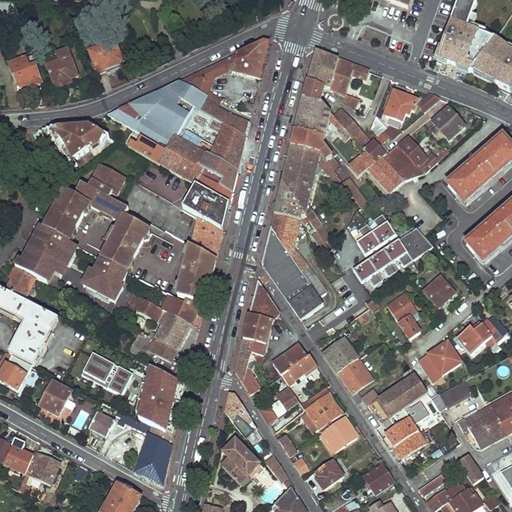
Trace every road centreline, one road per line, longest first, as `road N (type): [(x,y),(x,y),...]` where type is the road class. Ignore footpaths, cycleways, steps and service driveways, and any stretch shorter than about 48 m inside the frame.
road 1 (residential): [(300,33),(270,27),(117,101),(64,117),(0,122)]
road 2 (residential): [(407,488),(265,280),(239,264)]
road 3 (primary): [(239,264),(300,33)]
road 4 (residential): [(300,33),(511,116)]
road 5 (residential): [(0,410),(182,507)]
road 6 (residential): [(213,377),(244,398),(315,511)]
road 7 (unknown): [(511,192),(459,252),(487,290),(511,269)]
road 8 (primary): [(182,507),(213,377)]
